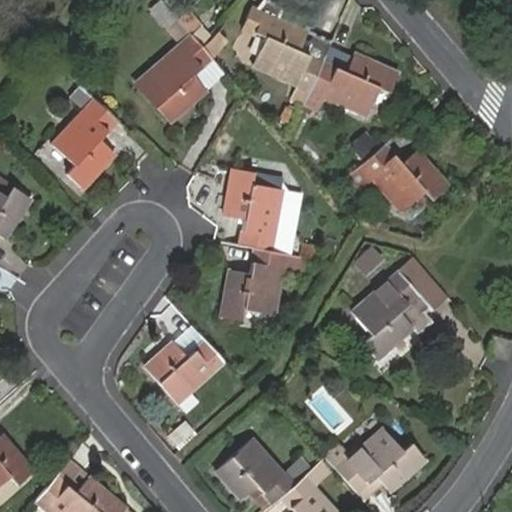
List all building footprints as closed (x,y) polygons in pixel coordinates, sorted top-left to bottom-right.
[(291,98),(304,104),(323,61),(331,44),(279,20),(285,7),(268,0),(264,0),(255,9),(251,8),(242,28),(254,34),(256,32),(266,37),(253,65),(296,85),(291,98)] [(190,34),(177,21),(167,31),(179,45),(190,34)] [(190,34),(179,45),(145,75),(163,100),(156,107),(170,123),(205,92),(193,75),(211,58),(190,34)] [(323,61),(304,104),(319,110),(325,98),(366,116),(379,90),(388,93),(397,74),(354,54),(346,71),(323,61)] [(225,75),(211,58),(193,75),(205,92),(225,75)] [(118,121),(97,100),(51,147),(73,169),(67,175),(81,190),(115,155),(100,140),(118,121)] [(384,146),(350,176),(362,190),(374,181),(401,212),(424,192),(432,201),(447,187),(416,152),(400,165),(384,146)] [(239,245),(254,248),(271,251),(280,190),(253,185),(254,175),(232,171),(225,216),(244,221),(239,245)] [(0,176),(0,191),(5,195),(13,185),(0,176)] [(0,194),(0,234),(4,237),(29,200),(12,188),(6,198),(0,194)] [(273,316),(284,254),(271,251),(254,248),(250,272),(230,269),(221,317),(243,321),(245,310),(273,316)] [(372,248),(355,262),(365,275),(382,260),(372,248)] [(415,259),(399,273),(418,295),(422,300),(432,312),(450,296),(443,289),(423,267),(415,259)] [(399,273),(352,313),(371,335),(363,342),(376,358),(413,327),(418,334),(433,322),(418,303),(422,300),(418,295),(399,273)] [(511,342),(493,337),(489,353),(508,359),(511,343),(511,342)] [(224,361),(203,339),(186,355),(174,342),(144,367),(175,404),(224,361)] [(339,444),(323,458),(363,501),(380,485),(387,491),(422,458),(410,444),(403,451),(381,428),(350,456),(339,444)] [(0,484),(9,478),(15,486),(32,473),(0,437),(0,484)] [(278,499),(302,477),(296,470),(287,478),(252,439),(213,473),(238,501),(247,494),(254,488),(270,505),(278,499)] [(331,511),(302,477),(278,499),(288,511),(331,511)] [(73,495),(53,478),(33,501),(45,511),(121,511),(124,509),(87,480),(73,495)] [(254,488),(247,494),(262,511),(270,505),(254,488)]
